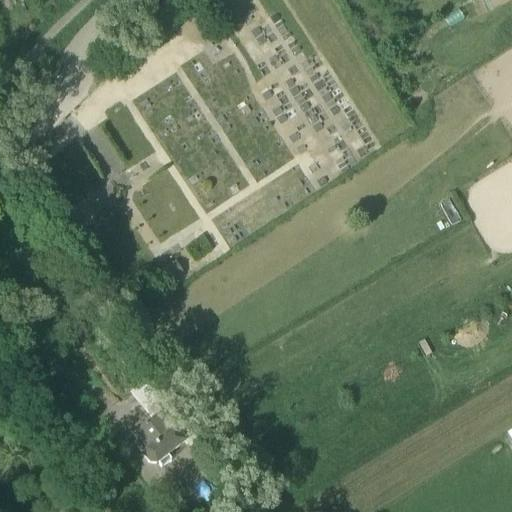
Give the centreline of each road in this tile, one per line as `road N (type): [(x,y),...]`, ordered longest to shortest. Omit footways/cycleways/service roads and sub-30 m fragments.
road 1 (track): [(146,466),(111,407),(42,354),(0,297)]
road 2 (track): [(0,89),(94,0)]
